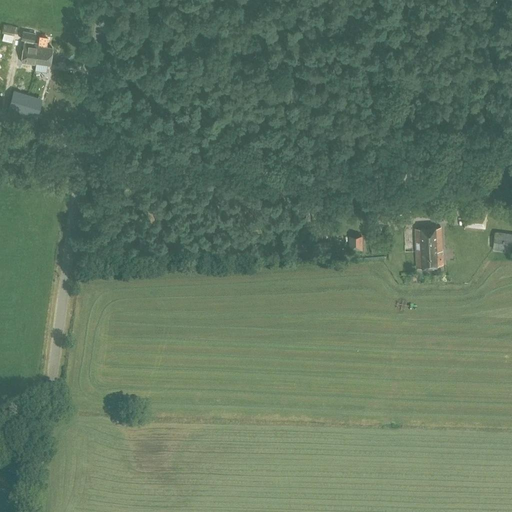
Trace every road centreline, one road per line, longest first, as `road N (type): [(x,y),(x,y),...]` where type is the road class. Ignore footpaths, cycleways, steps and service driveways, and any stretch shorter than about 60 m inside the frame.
road 1 (track): [(511,179),(78,165)]
road 2 (tertiary): [(31,511),(78,165)]
road 3 (tertiary): [(78,165),(102,0)]
